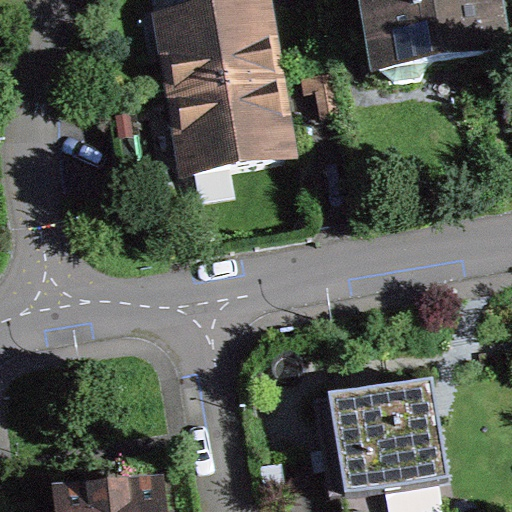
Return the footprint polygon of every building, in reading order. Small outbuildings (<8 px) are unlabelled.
[(367,0),(380,75),(383,76),(395,87),(419,82),(428,68),(444,66),(505,56),(495,0),(367,0)] [(173,60),(179,98),(273,83),(260,5),(166,21),(173,60)] [(286,160),(273,83),(179,98),(192,176),(236,168),(286,160)] [(329,406),(314,408),(323,459),(330,503),(345,501),(345,503),(441,487),(425,387),(376,396),(329,403),(329,406)] [(161,511),(160,492),(127,495),(127,492),(90,496),(90,499),(77,500),(58,502),(58,511),(161,511)]
